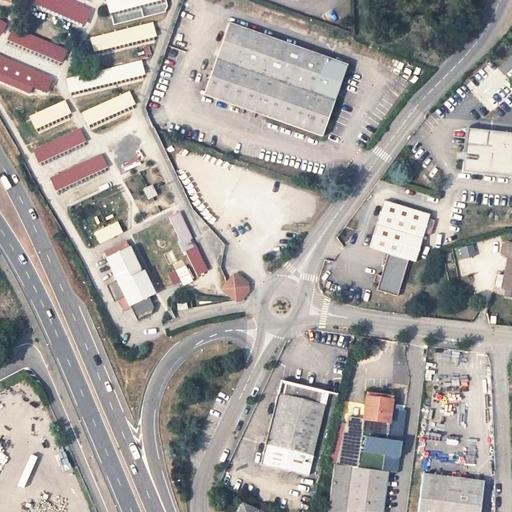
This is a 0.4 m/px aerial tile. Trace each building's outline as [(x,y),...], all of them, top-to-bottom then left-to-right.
[(89,13),(58,0),(23,0),(24,0),(39,0),(86,21),(89,13)] [(86,21),(39,0),(24,0),(84,26),(86,21)] [(160,0),(117,0),(108,2),(110,12),(160,0)] [(112,19),(167,5),(165,0),(160,0),(110,12),(112,19)] [(348,64),(229,22),(204,94),(265,116),(322,136),(348,64)] [(153,37),(157,36),(153,26),(92,42),(95,51),(153,37)] [(62,59),(65,51),(13,29),(10,37),(62,59)] [(7,44),(59,66),(62,59),(10,37),(7,44)] [(96,57),(155,43),(153,37),(95,51),(96,57)] [(43,83),(15,71),(0,64),(0,73),(46,93),(50,85),(43,83)] [(15,71),(43,83),(46,76),(18,64),(15,71)] [(144,74),(141,64),(68,83),(71,93),(142,75),(144,74)] [(0,81),(43,99),(46,93),(0,73),(0,81)] [(144,80),(142,75),(71,93),(73,98),(144,80)] [(130,96),(85,116),(89,125),(132,105),(134,104),(130,96)] [(66,103),(32,119),(36,127),(67,113),(70,112),(66,103)] [(132,105),(89,125),(92,130),(135,111),(132,105)] [(67,113),(36,127),(38,133),(70,118),(67,113)] [(485,146),(465,144),(464,153),(467,153),(466,161),(463,161),(462,172),(511,176),(511,133),(487,131),(485,146)] [(78,132),(35,152),(39,161),(82,141),(78,132)] [(82,141),(39,161),(42,166),(85,146),(82,141)] [(100,158),(53,180),(56,188),(104,166),(100,158)] [(104,166),(56,188),(59,194),(106,172),(104,166)] [(416,262),(430,215),(383,201),(369,248),(388,254),(381,276),(379,283),(377,290),(397,296),(408,260),(416,262)] [(181,242),(178,243),(182,251),(185,249),(192,246),(189,240),(190,238),(192,237),(180,212),(170,217),(181,242)] [(117,222),(94,233),(99,244),(122,233),(117,222)] [(125,242),(102,253),(105,259),(128,249),(125,242)] [(511,242),(509,242),(502,244),(500,253),(506,259),(507,259),(501,287),(505,288),(504,295),(511,296),(511,242)] [(192,246),(185,249),(197,275),(208,269),(196,244),(192,246)] [(128,249),(105,259),(115,280),(128,306),(153,293),(143,272),(141,273),(128,249)] [(188,268),(178,272),(183,284),(194,279),(188,268)] [(247,287),(234,277),(224,290),(237,299),(247,287)] [(122,309),(128,306),(115,280),(109,283),(122,309)] [(179,309),(187,308),(185,297),(177,299),(179,309)] [(279,394),(262,463),(308,475),(325,405),(320,404),(324,392),(286,383),(283,395),(279,394)] [(341,465),(382,471),(389,423),(391,408),(393,397),(368,393),(364,419),(347,417),(341,465)] [(382,471),(389,472),(398,473),(406,411),(391,408),(389,423),(382,471)] [(339,465),(333,511),(383,511),(389,472),(382,471),(341,465),(339,465)] [(479,511),(483,481),(422,474),(417,511),(479,511)]
